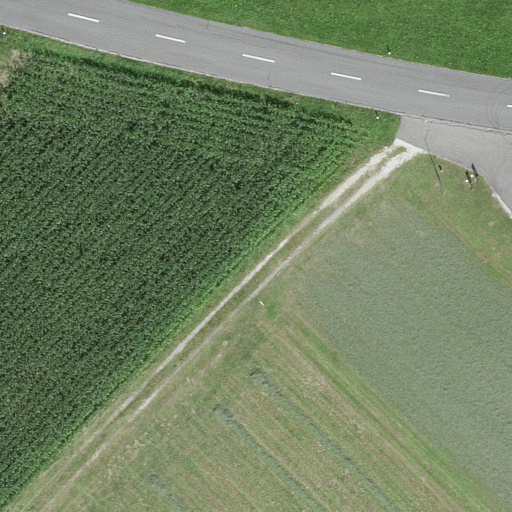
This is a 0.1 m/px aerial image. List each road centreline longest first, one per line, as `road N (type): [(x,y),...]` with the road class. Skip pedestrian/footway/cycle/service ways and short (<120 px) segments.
road 1 (track): [(462,93),(30,511)]
road 2 (tertiary): [(16,0),(511,101)]
